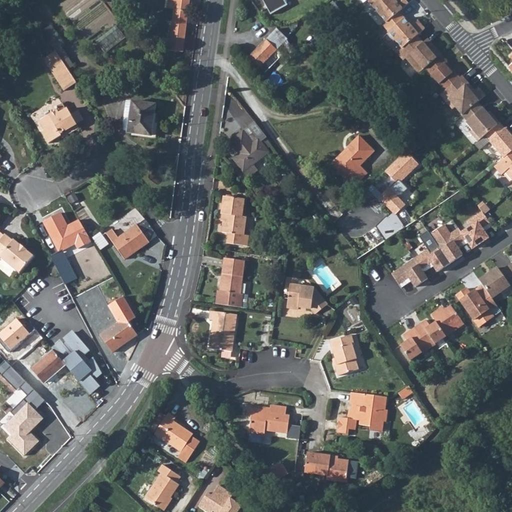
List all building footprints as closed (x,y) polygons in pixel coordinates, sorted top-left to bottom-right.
[(167,0),(166,8),(174,9),(175,0),(167,0)] [(187,0),(175,0),(174,9),(168,50),(182,52),(189,0),(187,0)] [(262,0),(271,16),(286,6),(282,0),(262,0)] [(386,21),(398,11),(408,2),(406,0),(368,0),(373,4),(372,5),(386,21)] [(416,35),(417,35),(424,28),(417,20),(410,25),(398,11),(386,21),(383,24),(388,30),(387,31),(402,48),(416,35)] [(117,24),(97,41),(107,52),(127,36),(117,24)] [(53,26),(46,29),(54,48),(61,45),(53,26)] [(277,30),(249,58),(259,69),(287,40),(277,30)] [(405,58),(418,73),(425,67),(441,54),(431,42),(426,46),(423,42),(416,35),(402,48),(396,52),(403,60),(405,58)] [(431,42),(427,38),(423,42),(426,46),(431,42)] [(75,84),(55,54),(43,62),(63,93),(76,85),(75,84)] [(441,54),(425,67),(444,91),(459,77),(446,62),(447,61),(441,54)] [(454,107),(461,115),(477,102),(485,95),(478,87),(474,90),(471,92),(465,85),(467,83),(461,76),(459,77),(444,91),(439,95),(452,109),(454,107)] [(465,85),(471,92),(474,90),(467,83),(465,85)] [(132,101),(128,133),(151,136),(155,104),(132,101)] [(477,102),(461,115),(461,116),(466,122),(465,123),(472,130),(469,132),(477,142),(485,135),(499,123),(492,115),(490,117),(477,102)] [(48,146),(61,139),(59,136),(65,133),(67,136),(78,130),(76,127),(70,117),(67,110),(64,112),(61,106),(54,110),(55,113),(38,123),(44,132),(41,134),(48,146)] [(77,113),(70,117),(76,127),(82,123),(77,113)] [(255,122),(242,132),(252,144),(258,140),(261,143),(267,138),(255,122)] [(506,127),(504,129),(499,123),(485,135),(491,142),(490,143),(503,159),(511,150),(511,137),(510,135),(511,134),(506,127)] [(242,132),(229,142),(238,154),(233,159),(243,172),(268,152),(258,140),(252,144),(242,132)] [(346,183),(353,190),(369,174),(362,166),(376,152),(359,137),(348,149),(351,152),(338,165),(348,175),(346,183)] [(511,150),(503,159),(493,167),(501,175),(504,172),(511,181),(511,150)] [(375,249),(406,225),(396,213),(417,196),(404,180),(422,166),(411,151),(368,184),(392,214),(364,235),(375,249)] [(221,195),(219,212),(222,213),(219,231),(226,232),(225,242),(245,245),(246,235),(241,234),(243,216),(240,215),(242,197),(221,195)] [(465,223),(469,228),(460,234),(465,240),(471,249),(487,238),(480,229),(489,223),(483,216),(481,212),(465,223)] [(147,220),(119,238),(113,230),(106,234),(124,260),(157,237),(147,220)] [(458,244),(465,240),(460,234),(457,229),(451,233),(458,244)] [(449,264),(461,256),(455,247),(458,244),(451,233),(435,244),(449,264)] [(3,237),(0,240),(0,259),(18,275),(33,257),(13,241),(12,242),(4,235),(3,237)] [(426,266),(430,263),(437,273),(449,264),(435,244),(419,255),(426,266)] [(419,255),(412,260),(420,270),(426,266),(419,255)] [(214,290),(213,303),(234,306),(235,294),(238,294),(242,260),(221,257),(217,290),(214,290)] [(63,258),(57,261),(68,285),(76,281),(63,258)] [(408,279),(414,288),(426,280),(420,270),(412,260),(397,270),(404,281),(408,279)] [(57,261),(52,264),(64,287),(68,285),(57,261)] [(511,264),(499,273),(496,268),(478,282),(481,286),(490,300),(508,287),(511,292),(511,264)] [(404,281),(397,270),(390,275),(397,286),(404,281)] [(287,283),(285,306),(297,307),(297,305),(309,307),(314,314),(325,304),(312,286),(287,283)] [(490,300),(481,286),(469,295),(465,290),(455,296),(477,328),(492,318),(488,312),(495,307),(490,300)] [(463,326),(449,307),(440,313),(438,310),(429,316),(434,323),(444,338),(463,326)] [(208,311),(207,319),(213,320),(211,338),(209,338),(208,349),(230,351),(235,314),(208,311)] [(124,318),(99,336),(112,353),(137,336),(124,318)] [(419,325),(420,327),(413,331),(427,351),(434,346),(433,346),(444,338),(434,323),(428,328),(424,322),(419,325)] [(12,326),(3,334),(21,355),(27,350),(12,326)] [(398,348),(408,363),(419,355),(420,356),(427,351),(413,331),(407,336),(406,334),(401,337),(405,343),(398,348)] [(52,351),(65,366),(88,393),(99,384),(92,377),(94,375),(95,376),(100,372),(93,359),(89,362),(84,357),(90,352),(74,333),(64,341),(66,343),(64,345),(62,343),(52,351)] [(350,334),(328,340),(335,363),(332,364),(336,374),(355,369),(353,359),(355,359),(350,342),(352,342),(350,334)] [(65,366),(52,351),(32,369),(44,383),(65,366)] [(4,361),(0,364),(0,376),(16,392),(25,382),(4,361)] [(410,387),(400,394),(404,401),(415,394),(410,387)] [(46,401),(34,391),(11,413),(15,418),(4,428),(13,437),(8,441),(24,458),(40,443),(32,434),(45,421),(36,412),(46,401)] [(384,396),(349,392),(347,401),(352,405),(352,409),(346,408),(345,418),(357,419),(357,424),(367,425),(367,429),(380,431),(380,428),(381,420),(383,420),(385,409),(383,408),(384,396)] [(247,407),(246,416),(250,417),(248,432),(264,433),(264,430),(285,432),(287,414),(283,414),(284,406),(269,404),(268,409),(247,407)] [(169,413),(155,434),(183,452),(194,434),(174,421),(176,418),(169,413)] [(289,437),(300,438),(301,426),(291,425),(289,437)] [(266,442),(266,435),(251,434),(250,441),(266,442)] [(306,452),(303,471),(325,474),(325,479),(344,481),(347,459),(329,457),(329,454),(306,452)] [(358,478),(359,461),(351,460),(349,477),(358,478)] [(167,469),(147,500),(165,511),(166,511),(172,503),(171,502),(181,486),(178,484),(182,478),(167,469)] [(199,508),(205,511),(240,511),(242,508),(231,500),(233,496),(219,487),(212,497),(208,494),(199,508)]
